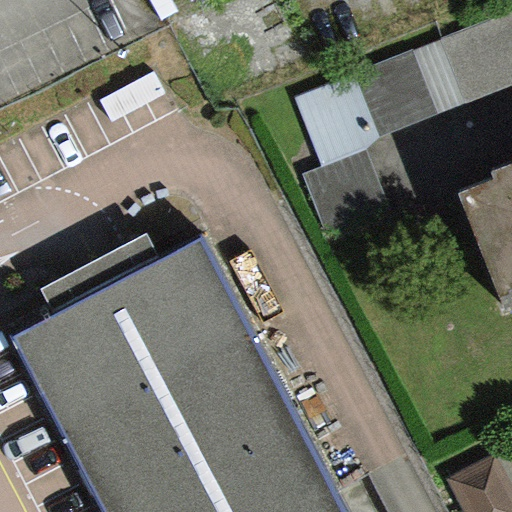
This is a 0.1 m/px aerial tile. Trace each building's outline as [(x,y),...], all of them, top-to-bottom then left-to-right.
[(511,13),(295,103),(319,160),(511,80),(511,13)] [(326,244),(380,227),(359,159),(305,176),(326,244)] [(511,164),(449,191),(502,318),(511,314),(511,164)] [(18,341),(107,511),(349,511),(208,242),(18,341)] [(458,477),(472,511),(511,511),(511,495),(497,460),(458,477)]
